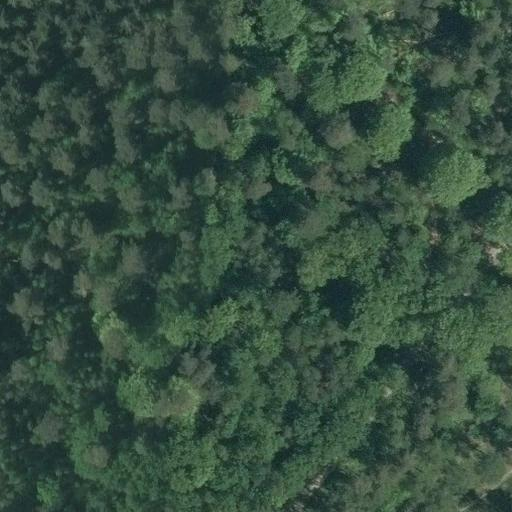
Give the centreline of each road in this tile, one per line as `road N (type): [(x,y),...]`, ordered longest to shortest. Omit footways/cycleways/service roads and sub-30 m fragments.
road 1 (track): [(292,511),(511,230)]
road 2 (track): [(511,203),(245,0)]
road 3 (track): [(0,104),(24,80),(162,0)]
